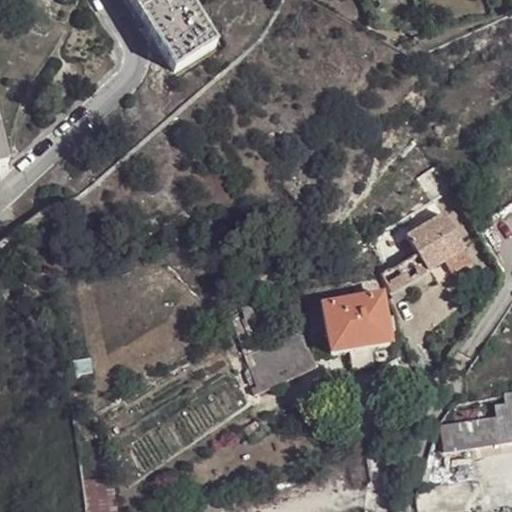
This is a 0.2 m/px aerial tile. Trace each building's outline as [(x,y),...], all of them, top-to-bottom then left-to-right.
[(215,49),(185,0),(126,0),(172,75),(215,49)] [(416,252),(380,277),(390,292),(419,273),(427,269),(443,258),(462,246),(463,245),(441,210),(404,234),(416,252)] [(462,246),(443,258),(451,269),(469,257),(462,246)] [(419,273),(390,292),(395,301),(424,282),(419,273)] [(320,305),(320,306),(379,297),(374,279),(302,290),(305,309),(320,305)] [(379,297),(320,306),(326,354),(345,352),(368,349),(386,347),(379,297)] [(261,393),(322,364),(306,330),(244,359),(261,393)] [(371,366),(368,349),(345,352),(348,369),(371,366)] [(511,393),(504,394),(505,404),(496,405),(497,419),(511,417),(511,393)] [(473,406),(463,408),(463,415),(474,414),(473,406)] [(511,417),(497,419),(441,427),(444,454),(511,443),(511,417)] [(76,477),(80,511),(123,511),(123,510),(108,511),(103,474),(76,477)] [(219,511),(215,500),(199,506),(201,511),(219,511)]
